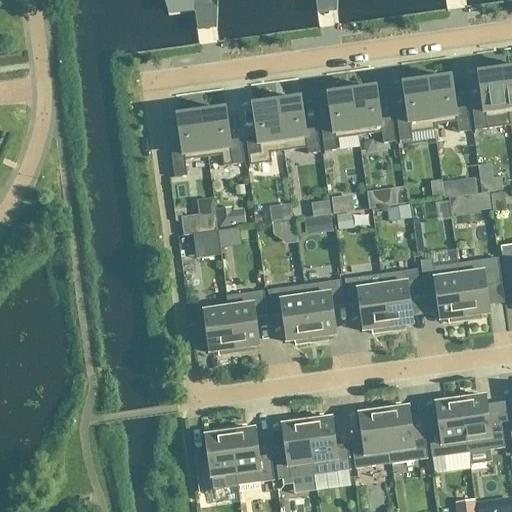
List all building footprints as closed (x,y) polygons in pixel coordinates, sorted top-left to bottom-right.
[(207,9),(217,10),(216,0),(166,0),(171,13),(192,10),(192,14),(194,14),(193,10),(200,9),(207,9)] [(511,70),(502,72),(508,117),(509,128),(511,127),(511,70)] [(508,117),(502,72),(478,76),(483,108),(471,109),(474,133),(509,128),(508,117)] [(450,80),(427,83),(434,133),(435,132),(434,128),(456,125),(458,135),(470,134),(467,110),(455,112),(450,80)] [(410,136),(434,133),(427,83),(403,86),(408,118),(396,120),(399,144),(411,142),(410,136)] [(351,94),(358,138),(381,135),(383,146),(395,144),(391,121),(380,122),(375,90),(351,94)] [(358,138),(351,94),(328,97),(332,129),(320,131),(324,154),(336,153),(335,142),(358,138)] [(276,104),(283,154),(306,151),(307,157),(320,155),(316,131),(304,133),(300,101),(276,104)] [(270,156),(283,154),(276,104),(252,107),(257,140),(245,141),(249,168),(271,165),(270,156)] [(201,115),(207,160),(221,158),(222,169),(244,166),(241,142),(229,144),(224,111),(201,115)] [(207,160),(201,115),(177,118),(183,156),(170,158),(174,182),(186,180),(184,163),(207,160)] [(192,238),(217,235),(215,216),(180,221),(183,239),(192,238)] [(296,238),(294,217),(274,220),(277,241),(296,238)] [(217,235),(192,238),(194,250),(219,246),(217,235)] [(511,284),(511,252),(501,254),(505,286),(511,284)] [(457,267),(465,324),(481,322),(481,318),(489,317),(485,288),(501,286),(498,261),(457,267)] [(449,326),(465,324),(457,267),(433,270),(432,262),(420,264),(424,297),(436,295),(440,324),(448,322),(449,326)] [(380,277),(388,335),(404,333),(404,329),(412,327),(408,299),(420,298),(417,272),(380,277)] [(372,337),(388,335),(380,277),(379,278),(381,289),(370,290),(369,279),(344,283),(347,308),(359,306),(363,334),(372,333),(372,337)] [(327,339),(336,338),(332,310),(343,308),(340,283),(303,288),(312,346),(328,343),(327,339)] [(295,348),(312,346),(303,288),(267,294),(271,319),(282,317),(286,345),(295,344),(295,348)] [(227,299),(235,356),(251,354),(250,350),(259,349),(255,321),(267,319),(263,294),(227,299)] [(219,359),(235,356),(227,299),(226,299),(227,310),(200,314),(201,327),(205,327),(210,356),(218,355),(219,359)] [(475,396),(459,399),(468,456),(504,451),(500,425),(489,427),(484,399),(476,400),(475,396)] [(428,436),(431,461),(468,456),(459,399),(443,401),(444,405),(435,406),(439,434),(428,436)] [(399,407),(383,409),(391,467),(427,462),(424,436),(412,438),(408,410),(399,411),(399,407)] [(351,447),(354,472),(391,467),(383,409),(367,412),(367,416),(359,417),(363,445),(351,447)] [(322,418),(306,420),(314,478),(350,473),(347,447),(335,449),(331,421),(322,422),(322,418)] [(274,458),(277,483),(314,478),(306,420),(290,423),(290,427),(282,428),(286,456),(274,458)] [(245,429),(229,431),(237,488),(273,483),(270,458),(258,460),(254,432),(246,433),(245,429)] [(196,469),(200,494),(225,491),(225,490),(237,488),(229,431),(213,433),(213,437),(205,439),(209,467),(196,469)]
